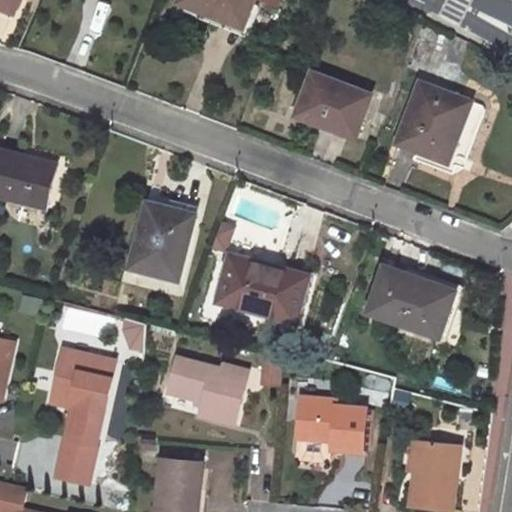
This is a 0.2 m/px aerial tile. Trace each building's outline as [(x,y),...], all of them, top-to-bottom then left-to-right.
[(21,0),(0,0),(0,5),(16,13),(21,0)] [(257,0),(181,0),(180,4),(202,12),(204,5),(249,22),(257,0)] [(373,95),(315,73),(299,115),(324,125),(328,117),(360,130),(373,95)] [(474,101),(422,81),(399,143),(420,150),(422,144),(454,156),(474,101)] [(328,117),(324,125),(357,138),(360,130),(328,117)] [(422,144),(420,150),(451,162),(454,156),(422,144)] [(59,166),(0,151),(0,194),(49,207),(59,166)] [(199,214),(149,201),(131,269),(181,282),(199,214)] [(271,269),(232,259),(220,302),(297,324),(310,276),(272,266),(271,269)] [(458,292),(388,267),(372,311),(441,336),(458,292)] [(149,323),(129,318),(127,329),(148,334),(149,323)] [(0,396),(3,398),(15,342),(0,338),(0,396)] [(66,348),(56,393),(84,399),(76,439),(99,444),(118,360),(66,348)] [(286,359),(268,354),(265,381),(283,383),(286,359)] [(224,368),(180,357),(170,392),(205,401),(201,416),(237,425),(251,371),(225,364),(224,368)] [(76,405),(64,456),(95,464),(99,444),(76,439),(84,399),(56,393),(54,400),(76,405)] [(338,400),(302,397),(299,432),(298,452),(332,455),(333,446),(364,448),(368,408),(337,405),(338,400)] [(417,471),(420,441),(414,440),(411,470),(417,471)] [(462,445),(420,441),(417,471),(413,505),(455,510),(462,445)] [(95,464),(64,456),(60,476),(90,482),(95,464)] [(199,511),(204,462),(164,458),(159,511),(199,511)] [(27,489),(0,483),(0,511),(21,511),(22,510),(27,489)]
